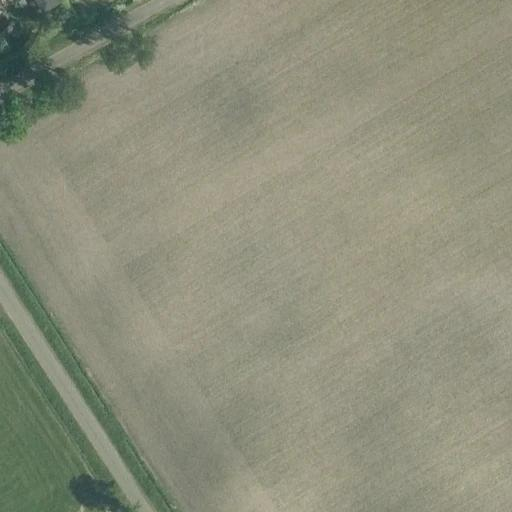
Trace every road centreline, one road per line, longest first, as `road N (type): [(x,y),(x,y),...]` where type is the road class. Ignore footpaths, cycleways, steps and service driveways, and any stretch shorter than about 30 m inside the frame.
road 1 (unclassified): [(143,511),(0,287)]
road 2 (secondary): [(0,90),(161,0)]
